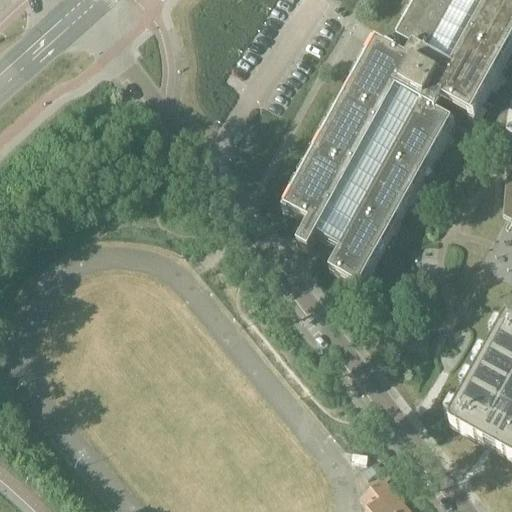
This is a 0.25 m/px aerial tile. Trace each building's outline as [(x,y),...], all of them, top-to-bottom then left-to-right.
[(400,47),(412,54),(428,62),(462,0),(425,0),(423,4),(421,3),(405,31),(407,33),(400,47)] [(511,0),(500,0),(441,106),(469,121),(477,108),(479,109),(495,80),(493,79),(507,53),(510,55),(511,50),(511,0)] [(285,216),(310,229),(316,232),(408,67),(377,50),(285,216)] [(441,139),(449,126),(421,110),(329,276),(357,291),(365,277),(368,278),(383,250),(381,249),(395,223),(398,224),(414,195),(411,194),(426,168),(428,169),(444,141),(441,139)] [(511,326),(506,323),(450,425),(449,429),(452,433),(511,466),(511,326)] [(406,511),(383,483),(360,502),(367,511),(406,511)]
